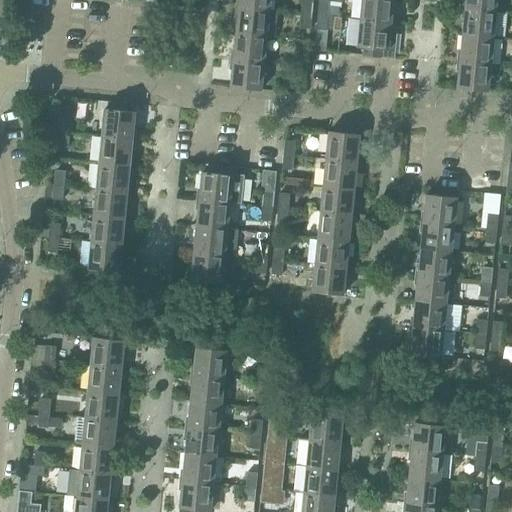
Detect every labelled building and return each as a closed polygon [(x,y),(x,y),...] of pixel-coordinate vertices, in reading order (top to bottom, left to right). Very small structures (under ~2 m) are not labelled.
[(240,0),(240,6),(271,10),(271,0),(240,0)] [(304,0),(303,13),(313,14),(314,0),(304,0)] [(320,0),(319,14),(329,15),(330,1),(320,0)] [(363,0),(361,19),(392,22),(394,0),(363,0)] [(466,0),(466,8),(497,11),(498,0),(466,0)] [(271,10),(240,6),(237,33),(268,36),(276,37),(279,10),(271,10)] [(466,8),(463,34),(495,37),(497,11),(466,8)] [(313,14),(303,13),(302,27),(312,28),(313,14)] [(329,15),(319,14),(315,50),(325,51),(329,15)] [(392,22),(361,19),(358,46),(365,46),(364,54),(395,58),(398,32),(391,31),(392,22)] [(237,33),(234,59),(265,62),(268,36),(237,33)] [(463,34),(461,60),(492,63),(495,37),(463,34)] [(299,51),(298,65),(308,66),(309,52),(299,51)] [(265,62),(234,59),(232,86),(263,89),(265,62)] [(492,63),(461,60),(458,87),(489,90),(492,63)] [(308,66),(298,65),(296,80),(306,81),(308,66)] [(105,109),(103,136),(134,139),(137,112),(105,109)] [(62,117),(61,131),(71,132),(72,118),(62,117)] [(71,132),(61,131),(59,146),(69,147),(71,132)] [(330,131),(327,159),(358,162),(361,134),(330,131)] [(103,136),(100,162),(131,165),(134,139),(103,136)] [(286,140),(285,154),(295,155),(296,141),(286,140)] [(295,155),(285,154),(283,169),(293,170),(295,155)] [(327,159),(324,185),(355,188),(358,162),(327,159)] [(100,162),(97,188),(129,191),(131,165),(100,162)] [(57,170),(55,184),(65,185),(67,171),(57,170)] [(203,172),(200,199),(231,202),(241,203),(244,176),(203,172)] [(65,185),(55,184),(54,198),(64,199),(65,185)] [(324,185),(322,211),(353,214),(355,188),(324,185)] [(97,188),(95,215),(126,218),(129,191),(97,188)] [(265,191),(263,205),(273,206),(275,192),(265,191)] [(281,192),(279,207),(289,208),(291,193),(281,192)] [(427,194),(424,221),(457,225),(460,198),(427,194)] [(200,199),(197,225),(229,228),(231,202),(200,199)] [(273,206),(263,205),(262,219),(272,220),(273,206)] [(289,208),(279,207),(278,221),(288,222),(289,208)] [(322,211),(319,237),(350,241),(353,214),(322,211)] [(489,213),(487,228),(497,229),(499,215),(489,213)] [(95,215),(92,241),(123,244),(126,218),(95,215)] [(424,221),(422,248),(454,251),(457,225),(424,221)] [(51,222),(50,237),(60,238),(61,223),(51,222)] [(197,225),(195,251),(226,255),(229,228),(197,225)] [(497,229),(487,228),(486,242),(496,243),(497,229)] [(511,230),(504,230),(502,244),(511,244),(511,230)] [(60,238),(50,237),(48,251),(58,252),(60,238)] [(319,237),(316,264),(347,267),(350,241),(319,237)] [(123,244),(92,241),(89,268),(120,271),(123,244)] [(259,243),(258,258),(268,259),(269,244),(259,243)] [(275,245),(274,259),(284,260),(285,246),(275,245)] [(422,248),(419,274),(452,277),(454,251),(422,248)] [(226,255),(195,251),(192,278),(223,282),(226,255)] [(268,259),(258,258),(257,272),(267,273),(268,259)] [(284,260),(274,259),(273,274),(283,275),(284,260)] [(347,267),(316,264),(313,291),(345,294),(347,267)] [(483,267),(482,281),(492,282),(494,268),(483,267)] [(499,268),(498,283),(508,284),(510,269),(499,268)] [(419,274),(416,300),(449,304),(452,277),(419,274)] [(492,282),(482,281),(481,296),(491,297),(492,282)] [(508,284),(498,283),(497,297),(507,298),(508,284)] [(416,300),(414,327),(446,330),(449,304),(416,300)] [(478,319),(477,334),(487,335),(488,320),(478,319)] [(494,321),(493,335),(503,336),(504,322),(494,321)] [(446,330),(414,327),(411,354),(444,357),(446,330)] [(487,335),(477,334),(475,348),(485,349),(487,335)] [(503,336),(493,335),(491,349),(501,350),(503,336)] [(94,337),(92,364),(123,367),(125,340),(94,337)] [(47,345),(46,359),(56,360),(57,346),(47,345)] [(197,347),(194,374),(225,378),(228,351),(197,347)] [(56,360),(46,359),(44,374),(54,375),(56,360)] [(92,364),(89,390),(120,394),(123,367),(92,364)] [(259,366),(257,381),(267,382),(269,367),(259,366)] [(194,374),(191,401),(223,404),(225,378),(194,374)] [(267,382),(257,381),(256,395),(266,396),(267,382)] [(89,390),(86,417),(117,420),(120,394),(89,390)] [(42,398),(40,412),(50,413),(52,399),(42,398)] [(191,401),(189,427),(220,430),(223,404),(191,401)] [(50,413),(40,412),(39,426),(49,427),(50,413)] [(313,412),(310,439),(341,442),(344,415),(313,412)] [(76,442),(83,443),(115,446),(117,420),(86,417),(78,416),(76,442)] [(253,419),(252,433),(262,434),(263,420),(253,419)] [(269,421),(268,435),(278,436),(279,422),(269,421)] [(416,422),(413,449),(444,453),(447,425),(416,422)] [(189,427),(186,453),(217,456),(220,430),(189,427)] [(495,432),(493,446),(503,447),(505,433),(495,432)] [(262,434),(252,433),(251,448),(261,449),(262,434)] [(278,436),(268,435),(266,449),(277,450),(278,436)] [(310,439),(300,438),(298,464),(339,469),(341,442),(310,439)] [(478,442),(476,456),(486,457),(488,443),(478,442)] [(83,443),(81,470),(112,473),(115,446),(83,443)] [(503,447),(493,446),(492,460),(502,461),(503,447)] [(413,449),(410,476),(441,479),(444,453),(413,449)] [(36,451),(35,465),(45,466),(46,452),(36,451)] [(186,453),(183,479),(214,483),(217,456),(186,453)] [(486,457),(476,456),(475,471),(485,472),(486,457)] [(23,464),(22,473),(38,475),(44,476),(45,466),(35,465),(23,464)] [(339,469),(298,464),(295,491),(297,491),(336,495),(339,469)] [(71,469),(68,495),(78,496),(109,499),(112,473),(81,470),(71,469)] [(248,471),(247,486),(257,487),(258,473),(248,471)] [(264,473),(263,488),(273,489),(274,474),(264,473)] [(410,476),(408,502),(439,505),(441,479),(410,476)] [(214,483),(183,479),(181,507),(212,510),(214,483)] [(490,484),(488,499),(498,500),(500,485),(490,484)] [(257,487),(247,486),(245,500),(255,501),(257,487)] [(273,489),(263,488),(261,502),(271,503),(273,489)] [(297,491),(294,511),(340,511),(341,506),(338,506),(335,505),(336,495),(297,491)] [(472,494),(471,508),(481,509),(482,495),(472,494)] [(78,496),(76,511),(107,511),(109,499),(78,496)] [(496,511),(498,500),(488,499),(486,511),(496,511)] [(19,502),(17,511),(40,511),(41,504),(32,503),(19,502)] [(437,511),(439,505),(408,502),(406,511),(437,511)]
